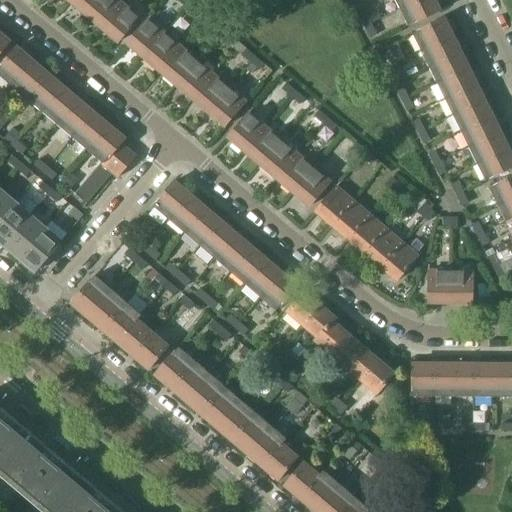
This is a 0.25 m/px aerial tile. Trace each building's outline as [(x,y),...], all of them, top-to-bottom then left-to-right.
[(69,0),(69,1),(85,14),(97,0),(69,0)] [(115,0),(97,0),(85,14),(101,28),(121,4),(115,0)] [(177,0),(177,1),(186,9),(191,3),(187,0),(177,0)] [(394,0),(399,10),(418,0),(394,0)] [(433,0),(418,0),(399,10),(408,26),(414,23),(414,24),(439,11),(433,0)] [(199,11),(191,3),(186,9),(195,16),(199,11)] [(121,4),(101,28),(118,43),(138,19),(121,4)] [(359,17),(364,27),(371,24),(366,14),(359,17)] [(127,44),(143,58),(164,35),(147,20),(146,21),(142,18),(134,27),(138,30),(127,44)] [(412,34),(420,51),(451,36),(442,18),(418,31),(412,34)] [(209,28),(218,36),(223,30),(213,22),(209,28)] [(371,24),(364,27),(370,38),(376,35),(371,24)] [(231,38),(223,30),(218,36),(227,43),(231,38)] [(0,54),(9,43),(0,35),(0,54)] [(164,35),(143,58),(159,71),(179,48),(164,35)] [(451,36),(420,51),(428,67),(459,52),(451,36)] [(0,66),(0,77),(11,86),(32,62),(15,48),(0,66)] [(179,48),(159,71),(175,85),(196,61),(179,48)] [(241,55),(249,62),(254,57),(245,50),(241,55)] [(394,51),(386,55),(392,66),(399,62),(394,51)] [(459,52),(428,67),(436,83),(467,68),(459,52)] [(386,55),(380,58),(385,69),(392,66),(386,55)] [(264,65),(254,57),(249,62),(259,70),(264,65)] [(196,61),(175,85),(191,98),(211,75),(196,61)] [(47,75),(32,62),(11,86),(26,99),(47,75)] [(397,76),(392,66),(385,69),(391,79),(397,76)] [(467,68),(436,83),(444,100),(475,84),(467,68)] [(62,88),(47,75),(26,99),(41,112),(62,88)] [(211,75),(191,98),(207,111),(227,88),(211,75)] [(295,92),(286,84),(281,90),(290,97),(295,92)] [(475,84),(444,100),(452,116),(483,100),(475,84)] [(402,87),(396,90),(401,101),(408,98),(402,87)] [(77,101),(62,88),(41,112),(57,125),(77,101)] [(227,88),(207,111),(225,127),(245,103),(227,88)] [(304,99),(295,92),(290,97),(299,105),(304,99)] [(408,98),(401,101),(407,112),(413,108),(408,98)] [(483,100),(452,116),(460,132),(491,116),(483,100)] [(93,114),(77,101),(57,125),(72,138),(93,114)] [(227,137),(244,151),(264,128),(251,117),(255,112),(252,109),(248,114),(247,114),(227,137)] [(327,119),(318,111),(313,117),(322,124),(327,119)] [(0,129),(9,119),(3,114),(0,118),(0,129)] [(108,127),(93,114),(72,138),(87,151),(108,127)] [(491,116),(460,132),(468,148),(499,132),(491,116)] [(336,126),(327,119),(322,124),(331,132),(336,126)] [(419,119),(412,122),(418,133),(424,130),(419,119)] [(124,140),(108,127),(87,151),(102,164),(103,164),(119,145),(120,145),(124,140)] [(12,128),(7,134),(17,142),(22,136),(12,128)] [(264,128),(244,151),(260,165),(280,141),(264,128)] [(424,130),(418,133),(423,144),(429,141),(424,130)] [(499,132),(468,148),(476,164),(507,148),(499,132)] [(3,139),(12,148),(17,142),(7,134),(3,139)] [(280,141),(260,165),(276,179),(297,155),(280,141)] [(26,149),(17,142),(12,148),(21,155),(26,149)] [(365,151),(356,144),(352,149),(360,156),(365,151)] [(135,158),(120,145),(119,145),(103,164),(102,164),(75,195),(86,204),(112,173),(118,178),(135,158)] [(511,157),(507,148),(476,164),(485,181),(491,178),(511,167),(511,157)] [(375,159),(365,151),(360,156),(370,164),(375,159)] [(435,151),(428,155),(434,165),(440,162),(435,151)] [(297,155),(276,179),(292,192),(312,168),(297,155)] [(7,162),(16,170),(21,164),(12,156),(7,162)] [(33,165),(43,173),(47,168),(38,160),(33,165)] [(445,173),(440,162),(434,165),(439,176),(445,173)] [(30,172),(21,164),(16,170),(25,177),(30,172)] [(56,175),(47,168),(43,173),(51,181),(56,175)] [(312,168),(292,192),(309,207),(329,183),(312,168)] [(489,189),(497,205),(511,197),(511,176),(494,185),(495,186),(489,189)] [(60,182),(69,190),(74,185),(65,177),(60,182)] [(385,186),(390,190),(396,183),(391,178),(385,186)] [(38,188),(47,195),(51,190),(42,182),(38,188)] [(153,207),(168,220),(189,196),(173,182),(153,207)] [(457,182),(451,185),(461,206),(468,203),(457,182)] [(396,183),(390,190),(395,194),(401,187),(396,183)] [(315,211),(331,225),(351,201),(335,188),(315,211)] [(60,198),(51,190),(47,195),(56,203),(60,198)] [(0,191),(0,219),(14,203),(0,191)] [(205,209),(189,196),(168,220),(184,233),(205,209)] [(511,197),(497,205),(506,222),(511,219),(511,218),(511,217),(511,197)] [(351,201),(331,225),(348,240),(368,216),(351,201)] [(29,216),(14,203),(0,219),(0,243),(4,246),(5,244),(29,216)] [(417,213),(423,217),(429,210),(423,205),(417,213)] [(77,222),(82,216),(73,208),(68,214),(77,222)] [(220,222),(205,209),(184,233),(199,246),(220,222)] [(429,210),(423,217),(427,221),(433,214),(429,210)] [(29,216),(5,244),(4,246),(19,259),(44,229),(29,216)] [(368,216),(348,240),(365,254),(385,230),(368,216)] [(235,235),(220,222),(199,246),(214,259),(235,235)] [(471,225),(476,236),(483,233),(477,222),(471,225)] [(44,229),(19,259),(35,273),(60,243),(44,229)] [(385,230),(365,254),(381,267),(401,244),(385,230)] [(144,231),(138,237),(134,243),(142,250),(147,245),(153,238),(144,231)] [(483,233),(476,236),(482,247),(488,244),(483,233)] [(250,248),(235,235),(214,259),(229,272),(250,248)] [(401,244),(381,267),(397,281),(417,257),(401,244)] [(160,255),(147,245),(142,250),(155,261),(160,255)] [(266,261),(250,248),(229,272),(245,285),(266,261)] [(138,257),(128,249),(124,255),(133,262),(138,257)] [(494,254),(487,258),(493,268),(499,265),(494,254)] [(147,265),(138,257),(133,262),(142,270),(147,265)] [(281,273),(266,261),(245,285),(260,298),(281,273)] [(164,269),(172,276),(177,270),(169,263),(164,269)] [(499,265),(493,268),(498,279),(504,276),(499,265)] [(190,281),(177,270),(172,276),(185,287),(190,281)] [(428,303),(449,303),(450,272),(428,272),(428,303)] [(472,272),(450,272),(449,303),(472,303),(472,272)] [(297,287),(281,273),(260,298),(276,311),(280,306),(280,307),(297,287)] [(168,282),(158,275),(154,280),(163,288),(168,282)] [(94,276),(70,303),(87,317),(110,290),(94,276)] [(506,281),(499,284),(504,295),(511,292),(506,281)] [(173,297),(178,291),(168,283),(163,289),(173,297)] [(195,295),(204,302),(208,297),(199,289),(195,295)] [(110,290),(87,317),(102,330),(125,303),(110,290)] [(286,312),(302,325),(318,305),(303,292),(286,312)] [(188,311),(194,305),(185,297),(179,304),(188,311)] [(217,305),(208,297),(204,302),(213,310),(217,305)] [(125,303),(102,330),(118,343),(136,321),(141,316),(125,303)] [(335,320),(318,305),(302,325),(317,338),(314,341),(317,343),(333,323),(335,320)] [(225,320),(234,328),(239,323),(230,315),(225,320)] [(136,321),(118,343),(132,356),(151,334),(136,321)] [(222,329),(213,321),(208,326),(217,334),(222,329)] [(248,331),(239,323),(234,328),(243,336),(248,331)] [(333,323),(317,343),(331,355),(347,335),(333,323)] [(231,336),(222,329),(217,334),(226,342),(231,336)] [(151,334),(132,356),(148,369),(157,360),(167,347),(151,334)] [(347,335),(331,355),(346,368),(363,348),(347,335)] [(253,355),(243,346),(238,352),(248,360),(253,355)] [(178,348),(163,365),(155,375),(171,388),(194,361),(178,348)] [(269,355),(274,359),(280,351),(276,348),(269,355)] [(363,348),(346,368),(361,381),(378,361),(363,348)] [(285,356),(280,351),(274,359),(279,363),(285,356)] [(261,362),(253,355),(248,360),(256,367),(261,362)] [(157,360),(148,369),(155,375),(163,365),(157,360)] [(194,361),(171,388),(186,401),(209,374),(194,361)] [(394,375),(378,361),(361,381),(377,394),(394,375)] [(412,397),(433,397),(433,365),(412,365),(412,397)] [(453,365),(433,365),(433,397),(453,397),(453,365)] [(473,365),(453,365),(453,397),(473,397),(473,365)] [(493,365),(473,365),(473,397),(493,398),(493,365)] [(511,365),(493,365),(493,398),(511,397),(511,365)] [(283,380),(274,372),(269,378),(278,386),(283,380)] [(300,381),(305,385),(311,377),(306,373),(300,381)] [(209,374),(186,401),(201,414),(224,387),(209,374)] [(311,377),(305,385),(310,389),(316,382),(311,377)] [(292,388),(283,380),(278,386),(287,393),(292,388)] [(224,387),(201,414),(216,427),(239,400),(224,387)] [(307,401),(298,393),(293,399),(302,406),(307,401)] [(330,406),(335,411),(342,404),(336,399),(330,406)] [(239,400),(216,427),(232,440),(255,413),(239,400)] [(342,404),(335,411),(340,415),(346,407),(342,404)] [(122,511),(0,408),(0,469),(50,511),(122,511)] [(255,413),(232,440),(247,453),(270,426),(255,413)] [(345,433),(336,425),(330,432),(340,440),(345,433)] [(270,426),(247,453),(262,466),(280,444),(281,445),(286,440),(270,426)] [(361,447),(352,439),(347,444),(356,452),(361,447)] [(280,444),(262,466),(278,480),(290,466),(297,458),(281,445),(280,444)] [(382,464),(373,457),(368,462),(377,470),(382,464)] [(303,463),(296,471),(284,485),(300,499),(318,476),(303,463)] [(391,472),(382,464),(377,470),(386,478),(391,472)] [(318,476),(300,499),(316,511),(338,484),(323,471),(318,476)] [(338,484),(316,511),(341,511),(354,497),(338,484)] [(354,497),(341,511),(368,511),(370,511),(354,497)] [(433,511),(434,511),(424,503),(419,509),(422,511),(433,511)]
